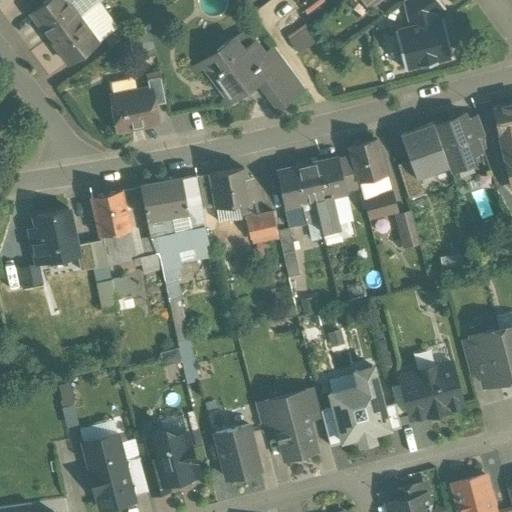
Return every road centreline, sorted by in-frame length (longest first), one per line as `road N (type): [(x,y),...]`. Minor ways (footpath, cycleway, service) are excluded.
road 1 (residential): [(73,182),(267,145),(511,79)]
road 2 (residential): [(511,439),(366,476)]
road 3 (residential): [(73,182),(71,161),(0,59)]
road 4 (residential): [(366,476),(233,511)]
